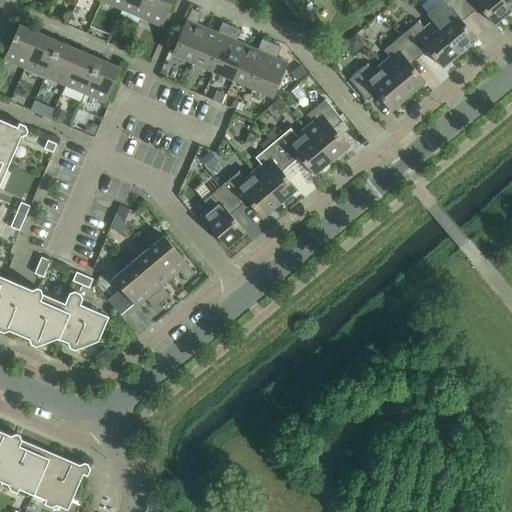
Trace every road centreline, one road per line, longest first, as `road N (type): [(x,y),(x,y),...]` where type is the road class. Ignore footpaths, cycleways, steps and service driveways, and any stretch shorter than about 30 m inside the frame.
road 1 (residential): [(511,74),(248,295)]
road 2 (residential): [(248,295),(162,188),(99,161)]
road 3 (residential): [(248,295),(128,397),(100,410)]
road 4 (residential): [(99,161),(126,101),(208,133)]
